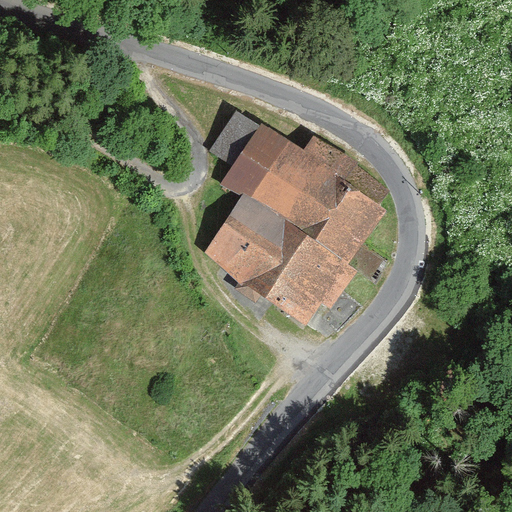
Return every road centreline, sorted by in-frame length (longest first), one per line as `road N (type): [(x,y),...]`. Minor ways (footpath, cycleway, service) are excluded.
road 1 (tertiary): [(0,9),(276,90),(376,146),(409,189),(413,250),(388,307),(214,511)]
road 2 (track): [(121,44),(189,128),(201,171),(180,189),(0,109)]
